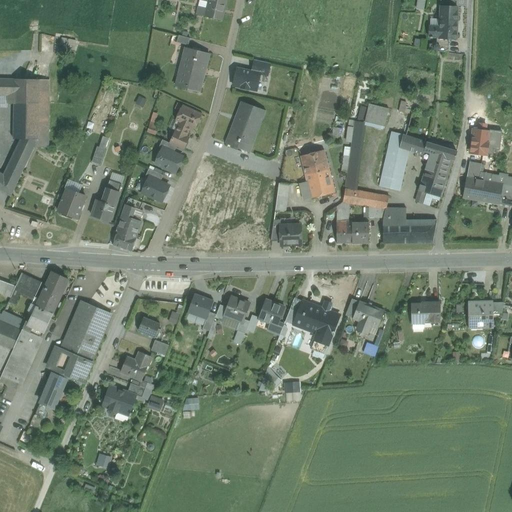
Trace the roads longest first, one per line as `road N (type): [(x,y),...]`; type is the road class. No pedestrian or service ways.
road 1 (secondary): [(145,264),(438,261)]
road 2 (residential): [(145,264),(214,113),(241,0)]
road 3 (unclassified): [(145,264),(36,511)]
road 4 (residential): [(438,261),(465,120),(470,0)]
road 5 (secondary): [(0,255),(145,264)]
